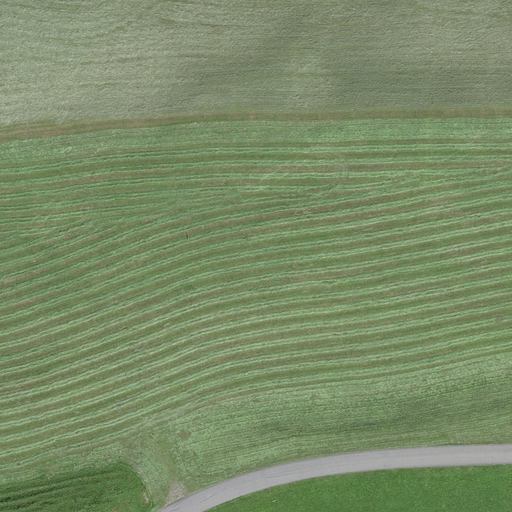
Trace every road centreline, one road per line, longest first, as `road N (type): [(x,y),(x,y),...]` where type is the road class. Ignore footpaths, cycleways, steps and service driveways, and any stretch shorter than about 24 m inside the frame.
road 1 (track): [(165,511),(174,469),(151,418),(72,311),(40,223),(0,178)]
road 2 (unclassified): [(185,511),(283,476),(511,459)]
